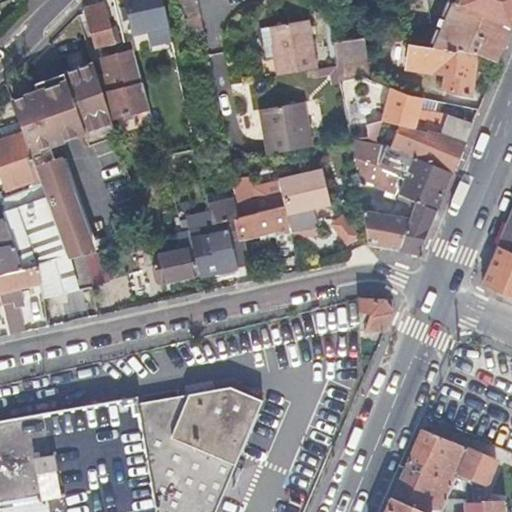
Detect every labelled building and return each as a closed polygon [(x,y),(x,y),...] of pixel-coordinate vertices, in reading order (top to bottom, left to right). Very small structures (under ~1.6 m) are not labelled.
[(123,0),(132,37),(167,29),(160,0),(123,0)] [(368,0),(325,0),(335,68),(360,64),(354,24),(368,22),(368,17),(371,17),(368,0)] [(476,57),(496,63),(511,27),(451,0),(400,0),(406,35),(476,57)] [(511,0),(451,0),(511,27),(511,23),(511,0)] [(92,49),(112,45),(105,16),(109,15),(105,5),(82,10),(92,49)] [(194,31),(195,36),(196,42),(203,41),(198,18),(185,20),(188,33),(194,31)] [(315,70),(311,46),(307,21),(271,27),(276,56),(279,77),(315,70)] [(276,56),(271,27),(262,29),(267,57),(276,56)] [(476,57),(406,35),(409,59),(448,72),(445,85),(451,88),(450,90),(469,95),(476,57)] [(95,78),(106,120),(147,110),(130,51),(98,60),(103,76),(95,78)] [(359,90),(355,65),(335,68),(340,93),(359,90)] [(25,150),(30,166),(59,258),(82,252),(54,161),(50,145),(80,136),(81,140),(110,132),(106,120),(95,78),(91,66),(33,84),(36,93),(20,98),(21,102),(11,105),(25,150)] [(441,136),(450,116),(435,110),(420,105),(424,94),(414,91),(396,83),(387,79),(379,112),(404,121),(424,129),(441,136)] [(311,149),(306,126),(302,104),(258,113),(266,157),(311,149)] [(400,146),(453,171),(472,125),(450,116),(441,136),(424,129),(420,140),(404,133),(400,146)] [(212,131),(210,137),(208,143),(213,167),(225,165),(219,129),(212,131)] [(413,204),(435,212),(453,171),(400,146),(365,129),(348,131),(356,185),(397,195),(396,198),(413,204)] [(0,181),(3,192),(35,182),(30,166),(25,150),(20,135),(0,141),(0,181)] [(54,161),(82,252),(87,251),(59,159),(54,161)] [(277,180),(282,207),(284,216),(288,234),(316,228),(314,220),(331,217),(322,171),(277,180)] [(230,189),(227,190),(223,191),(225,201),(213,203),(212,196),(204,198),(210,225),(236,218),(230,189)] [(71,294),(88,289),(77,258),(60,262),(41,200),(22,206),(19,196),(0,202),(0,217),(1,220),(17,270),(32,266),(36,284),(39,300),(71,294)] [(413,204),(408,220),(429,227),(435,212),(413,204)] [(284,216),(282,207),(236,218),(238,228),(239,237),(244,236),(282,227),(283,233),(274,235),(279,259),(293,256),(284,216)] [(181,232),(178,221),(175,211),(165,214),(171,235),(181,232)] [(366,245),(417,257),(429,227),(408,220),(362,213),(366,245)] [(343,214),(329,223),(344,247),(358,238),(343,214)] [(511,218),(500,247),(511,251),(511,218)] [(0,315),(4,331),(17,328),(10,301),(17,298),(15,289),(36,284),(32,266),(17,270),(1,220),(0,220),(0,315)] [(191,238),(211,234),(211,228),(210,225),(189,230),(191,238)] [(249,263),(244,236),(239,237),(238,228),(220,232),(220,226),(211,228),(211,234),(191,238),(192,246),(198,274),(199,275),(249,263)] [(136,252),(136,248),(135,244),(121,247),(123,255),(136,252)] [(159,284),(198,274),(192,246),(152,256),(159,284)] [(511,251),(500,247),(492,267),(484,286),(511,298),(511,251)] [(77,258),(88,289),(106,284),(97,253),(77,258)] [(381,300),(368,299),(356,298),(360,328),(383,329),(391,312),(381,300)] [(212,511),(260,400),(228,386),(138,401),(137,395),(0,418),(0,511),(212,511)] [(470,511),(482,511),(481,511),(501,511),(500,498),(484,499),(444,497),(455,469),(482,479),(487,478),(490,474),(495,476),(499,463),(493,461),(495,457),(493,453),(420,428),(413,446),(405,465),(401,474),(392,498),(415,507),(427,511),(470,511)] [(427,511),(415,507),(392,498),(385,511),(427,511)]
